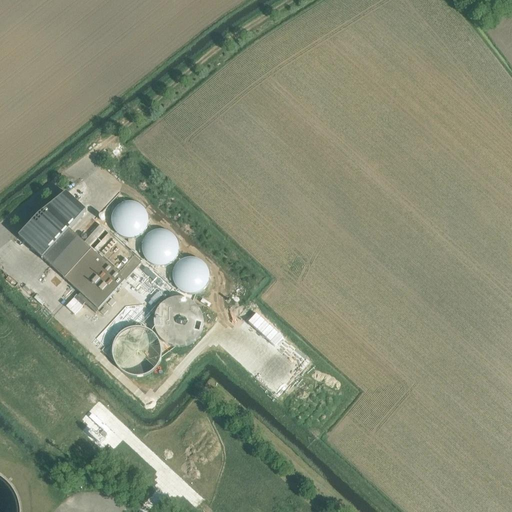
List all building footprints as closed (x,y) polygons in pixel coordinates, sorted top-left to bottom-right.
[(37,217),(19,237),(81,294),(78,297),(96,314),(142,263),(101,226),(84,244),(70,230),(87,212),(67,194),(37,217)] [(147,217),(132,200),(110,218),(126,236),(147,217)] [(147,233),(147,258),(173,259),(173,233),(147,233)] [(179,288),(206,287),(205,260),(178,262),(179,288)] [(173,299),(170,300),(167,301),(165,303),(162,305),(160,307),(158,309),(157,312),(156,315),(155,318),(154,321),(154,324),(155,327),(155,330),(156,333),(158,336),(160,339),(162,341),(164,343),(167,345),(170,346),(173,347),(176,348),(179,348),(182,348),(185,347),(188,346),(191,345),(193,343),(196,341),(198,339),(200,337),(201,334),(203,331),(203,328),(204,325),(204,322),(203,319),(203,316),(202,313),(200,310),(198,307),(196,305),(194,303),(191,301),(188,300),(186,299),(182,298),(179,298),(176,298),(173,299)] [(64,510),(66,511),(90,511),(98,504),(83,490),(64,510)]
